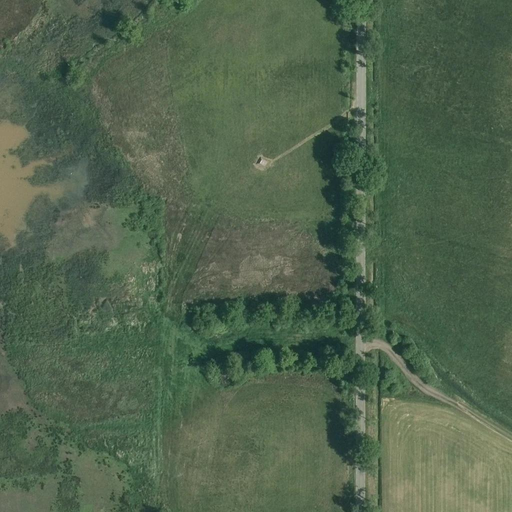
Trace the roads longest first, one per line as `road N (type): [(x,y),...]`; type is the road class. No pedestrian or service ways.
road 1 (tertiary): [(359,511),(360,0)]
road 2 (track): [(511,442),(384,347),(360,344)]
